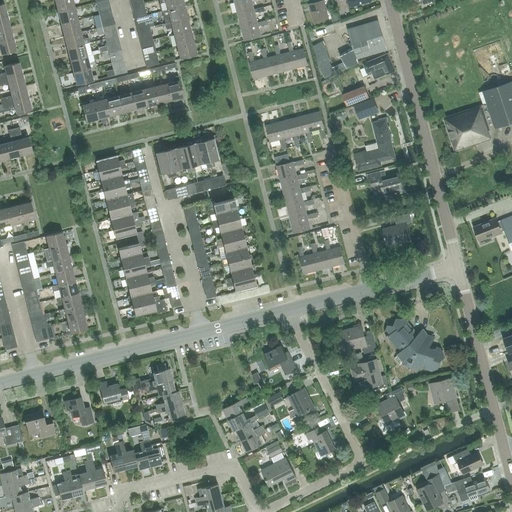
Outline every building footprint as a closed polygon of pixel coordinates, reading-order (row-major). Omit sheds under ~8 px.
[(74,7),(72,0),(54,0),(58,12),(74,7)] [(97,8),(110,5),(108,0),(103,0),(95,2),(97,8)] [(137,5),(143,3),(142,0),(130,0),(129,0),(132,12),(139,11),(137,5)] [(168,10),(184,6),(182,0),(159,0),(160,4),(166,2),(168,10)] [(237,14),(254,9),(252,1),(255,0),(234,0),(237,14)] [(313,22),(328,18),(323,0),(322,0),(309,4),(313,22)] [(134,19),(146,15),(143,3),(137,5),(139,11),(132,12),(134,19)] [(106,19),(113,17),(110,5),(97,8),(98,15),(104,13),(106,19)] [(165,24),(171,22),(187,18),(184,6),(168,10),(162,12),(165,24)] [(61,24),(77,20),(74,7),(58,12),(61,24)] [(241,27),(257,23),(255,14),(264,12),(263,7),(254,9),(237,14),(241,27)] [(113,17),(106,19),(104,13),(98,15),(101,27),(114,23),(113,17)] [(0,29),(10,27),(7,15),(0,17),(0,29)] [(143,29),(149,28),(146,15),(134,19),(135,25),(142,23),(143,29)] [(174,34),(190,30),(187,18),(171,22),(174,34)] [(64,36),(80,32),(77,20),(61,24),(64,36)] [(257,23),(241,27),(244,40),(261,36),(258,27),(267,25),(266,20),(257,23)] [(354,49),(357,59),(387,50),(378,21),(348,29),(354,49)] [(109,31),(116,30),(114,23),(101,27),(104,39),(110,37),(109,31)] [(149,28),(143,29),(142,23),(135,25),(138,37),(151,34),(149,28)] [(0,41),(13,39),(10,27),(0,29),(0,41)] [(106,45),(119,41),(116,30),(109,31),(110,37),(104,39),(106,45)] [(177,46),(193,42),(190,30),(174,34),(177,46)] [(67,48),(89,42),(90,42),(88,38),(82,39),(80,32),(64,36),(67,48)] [(152,40),(152,39),(151,34),(138,37),(140,43),(152,40)] [(13,39),(0,41),(0,49),(1,54),(16,51),(13,39)] [(308,43),(313,59),(326,56),(321,39),(308,43)] [(141,49),(154,46),(152,40),(140,43),(141,49)] [(107,51),(121,48),(119,41),(106,45),(107,51)] [(287,42),(290,52),(294,68),(307,65),(303,48),(294,51),(291,41),(287,42)] [(70,61),(86,56),(92,55),(89,42),(67,48),(70,61)] [(193,42),(177,46),(180,59),(196,55),(193,42)] [(294,68),(290,52),(281,54),(278,44),(274,45),(276,55),(281,72),(294,68)] [(149,53),(155,52),(154,46),(141,49),(144,61),(151,59),(149,53)] [(109,57),(122,54),(121,48),(107,51),(109,57)] [(281,72),(276,55),(268,58),(265,48),(261,49),(263,59),(267,75),(281,72)] [(267,75),(263,59),(254,61),(252,51),(248,52),(250,62),(249,62),(254,79),(267,75)] [(151,59),(144,61),(146,67),(158,64),(155,52),(149,53),(151,59)] [(374,80),(395,71),(395,70),(388,54),(388,53),(387,54),(363,64),(365,68),(367,75),(368,75),(372,73),(374,80)] [(118,67),(125,66),(122,54),(109,57),(110,63),(116,62),(118,67)] [(73,72),(89,68),(96,67),(95,62),(88,63),(86,56),(70,61),(73,72)] [(323,77),(334,72),(328,59),(317,64),(323,77)] [(0,79),(22,74),(19,62),(4,66),(6,72),(0,73),(0,79)] [(125,66),(118,67),(116,62),(110,63),(113,76),(127,72),(125,66)] [(499,64),(500,74),(509,73),(508,63),(499,64)] [(89,68),(73,72),(76,85),(98,80),(97,75),(91,76),(89,68)] [(10,90),(25,86),(22,74),(0,79),(0,85),(8,83),(10,90)] [(166,83),(171,100),(183,97),(179,80),(178,76),(173,77),(174,81),(166,83)] [(511,80),(482,91),(479,92),(483,104),(481,105),(443,117),(454,152),(491,140),(488,131),(495,128),(495,129),(511,123),(511,80)] [(158,103),(171,100),(166,83),(154,86),(158,103)] [(86,90),(90,89),(89,85),(77,88),(79,95),(87,93),(86,90)] [(2,104),(28,97),(25,86),(10,90),(12,95),(0,98),(2,104)] [(146,106),(158,103),(154,86),(142,90),(146,106)] [(347,106),(369,97),(364,86),(342,95),(347,106)] [(134,109),(130,93),(129,90),(125,91),(125,94),(118,96),(122,112),(134,109)] [(134,109),(146,106),(142,90),(130,93),(134,109)] [(110,115),(122,112),(118,96),(106,99),(110,115)] [(28,97),(2,104),(3,109),(15,107),(16,113),(31,110),(28,97)] [(353,105),(359,120),(379,112),(374,97),(353,105)] [(98,118),(94,102),(93,99),(88,100),(89,103),(81,105),(86,121),(98,118)] [(98,118),(110,115),(106,99),(94,102),(98,118)] [(343,108),(332,112),(334,116),(344,113),(343,108)] [(306,115),(310,131),(319,129),(321,139),(325,138),(323,128),(324,128),(319,112),(306,115)] [(313,141),(310,131),(306,115),(293,119),(297,135),(306,133),(309,142),(313,141)] [(372,122),(374,133),(378,148),(354,154),(357,167),(395,158),(388,131),(389,131),(387,122),(388,122),(387,117),(378,119),(379,120),(372,122)] [(300,144),(297,135),(293,119),(279,122),(283,138),(293,136),(295,146),(300,144)] [(286,148),(283,138),(279,122),(266,126),(270,142),(280,140),(282,149),(286,148)] [(14,129),(20,155),(32,152),(29,137),(22,139),(19,127),(14,129)] [(9,158),(20,155),(14,129),(8,130),(11,141),(5,143),(9,158)] [(204,141),(211,167),(214,166),(213,161),(219,159),(214,138),(215,138),(215,135),(212,136),(213,139),(206,141),(204,141)] [(204,141),(206,141),(205,138),(202,139),(202,141),(196,143),(194,143),(200,164),(205,162),(207,168),(211,167),(204,141)] [(194,143),(196,143),(195,140),(192,141),(193,144),(186,145),(185,146),(191,172),(195,171),(194,165),(200,164),(194,143)] [(0,160),(9,158),(5,143),(0,144),(0,160)] [(185,146),(186,145),(186,143),(182,144),(183,146),(177,148),(175,148),(180,169),(186,167),(188,173),(191,172),(185,146)] [(175,148),(177,148),(176,145),(173,146),(173,149),(167,150),(165,151),(172,177),(175,176),(174,170),(180,169),(175,148)] [(165,151),(167,150),(166,148),(163,149),(164,151),(155,153),(160,174),(166,172),(168,178),(172,177),(165,151)] [(275,164),(288,162),(287,153),(274,155),(275,164)] [(98,170),(124,164),(123,160),(118,161),(116,155),(96,160),(96,159),(93,160),(93,163),(96,162),(98,169),(98,170)] [(294,167),(304,164),(303,160),(293,163),(292,162),(276,166),(280,180),(296,176),(294,167)] [(101,180),(121,175),(120,170),(125,168),(124,164),(98,170),(98,169),(95,170),(96,172),(99,172),(101,179),(101,180)] [(383,195),(384,195),(385,201),(397,198),(396,192),(403,190),(399,173),(386,176),(384,170),(366,174),(368,181),(370,181),(371,186),(380,183),(383,195)] [(283,193),(299,189),(297,180),(307,178),(306,173),(296,176),(280,180),(283,193)] [(103,190),(129,183),(129,180),(123,181),(121,175),(101,180),(101,179),(98,179),(98,182),(101,182),(103,188),(103,190)] [(106,200),(126,195),(125,189),(130,187),(129,183),(103,190),(103,188),(100,189),(101,192),(104,191),(106,198),(106,200)] [(287,206),(303,202),(301,193),(311,191),(309,186),(299,189),(283,193),(287,206)] [(108,209),(134,203),(132,193),(126,195),(106,200),(106,198),(103,199),(103,202),(106,201),(108,208),(108,209)] [(236,208),(236,210),(239,209),(237,199),(233,200),(233,198),(215,203),(214,200),(207,202),(208,209),(214,207),(215,214),(236,208)] [(290,220),(306,215),(304,207),(314,204),(313,199),(303,202),(287,206),(290,220)] [(18,205),(22,222),(35,219),(30,202),(18,205)] [(111,219),(131,214),(129,208),(135,207),(134,203),(108,209),(108,208),(105,209),(106,211),(109,211),(110,217),(111,219)] [(10,225),(22,222),(18,205),(6,208),(10,225)] [(193,206),(183,208),(185,214),(194,212),(193,206)] [(0,227),(10,225),(6,208),(0,209),(0,227)] [(238,216),(236,210),(236,208),(215,214),(217,220),(212,221),(212,224),(238,218),(238,219),(242,218),(241,216),(238,216)] [(113,229),(139,222),(145,221),(144,216),(139,218),(137,212),(131,214),(111,219),(110,217),(108,218),(108,221),(111,220),(113,227),(113,229)] [(306,215),(290,220),(294,233),(310,229),(307,220),(317,217),(316,213),(306,215)] [(406,224),(411,223),(409,214),(395,218),(397,226),(383,229),(387,245),(400,242),(401,243),(411,241),(406,224)] [(160,221),(158,215),(148,217),(150,223),(160,221)] [(511,215),(498,222),(496,218),(474,227),(479,241),(494,235),(494,236),(502,233),(502,231),(504,230),(511,249),(511,215)] [(240,226),(238,219),(238,218),(212,224),(214,228),(219,227),(220,233),(241,228),(241,229),(244,228),(244,225),(240,226)] [(133,240),(143,237),(142,232),(136,233),(134,228),(140,226),(139,222),(113,229),(113,227),(110,228),(111,231),(114,230),(116,238),(132,234),(133,240)] [(330,225),(319,229),(323,239),(334,235),(330,225)] [(153,237),(163,234),(161,227),(151,230),(153,237)] [(243,236),(241,229),(241,228),(220,233),(222,239),(216,240),(217,244),(243,237),(243,239),(247,238),(246,235),(243,236)] [(49,248),(66,243),(63,231),(46,236),(49,248)] [(163,234),(153,237),(155,243),(165,241),(163,234)] [(121,258),(141,253),(139,248),(145,246),(143,237),(133,240),(135,244),(118,248),(118,247),(115,248),(116,251),(119,250),(121,257),(121,258)] [(245,246),(243,239),(243,237),(217,244),(218,248),(224,247),(225,252),(245,247),(246,249),(249,248),(249,245),(245,246)] [(324,241),(327,250),(331,267),(344,263),(340,247),(331,249),(328,240),(324,241)] [(21,255),(27,253),(24,242),(11,245),(13,251),(19,249),(21,255)] [(52,260),(69,256),(66,243),(49,248),(52,260)] [(331,267),(327,250),(318,252),(315,243),(311,244),(314,254),(318,270),(331,267)] [(318,270),(314,254),(305,256),(302,246),(298,247),(300,257),(304,274),(318,270)] [(247,255),(246,249),(245,247),(225,252),(227,258),(221,260),(222,263),(248,257),(248,258),(252,257),(251,254),(247,255)] [(27,253),(21,255),(19,249),(13,251),(16,263),(28,259),(27,253)] [(123,268),(149,261),(148,258),(142,259),(141,253),(121,258),(121,257),(117,258),(118,260),(121,260),(123,266),(123,268)] [(55,272),(72,268),(69,256),(52,260),(45,262),(45,263),(46,267),(46,268),(53,266),(55,272)] [(250,265),(248,258),(248,257),(222,263),(223,268),(229,266),(230,272),(250,266),(251,268),(254,267),(253,264),(250,265)] [(31,272),(30,266),(28,259),(16,263),(19,275),(31,272)] [(126,278),(146,273),(144,267),(150,266),(149,261),(123,268),(123,266),(120,267),(121,270),(124,269),(126,276),(126,278)] [(253,275),(251,268),(250,266),(230,272),(232,278),(227,279),(227,283),(253,276),(253,278),(257,277),(256,274),(253,275)] [(58,284),(75,280),(72,268),(55,272),(58,284)] [(27,280),(33,278),(31,272),(19,275),(22,288),(29,286),(27,280)] [(128,287),(154,281),(153,277),(147,279),(146,273),(126,278),(126,276),(122,277),(123,280),(126,279),(128,286),(128,287)] [(255,285),(253,278),(253,276),(227,283),(228,287),(234,285),(236,292),(256,286),(256,287),(259,287),(259,284),(255,285)] [(122,277),(111,280),(113,287),(123,284),(122,277)] [(23,293),(36,290),(33,278),(27,280),(29,286),(22,288),(23,293)] [(61,296),(78,292),(75,280),(58,284),(52,286),(53,292),(54,298),(56,298),(61,296)] [(131,297),(151,292),(149,286),(155,285),(154,281),(128,287),(128,286),(125,287),(126,289),(129,289),(130,296),(131,297)] [(168,295),(177,292),(176,285),(163,289),(165,299),(168,298),(168,295)] [(33,303),(39,302),(36,290),(23,293),(25,299),(32,298),(33,303)] [(64,309),(81,304),(78,292),(61,296),(56,298),(58,304),(63,303),(64,309)] [(133,307),(159,300),(158,297),(152,298),(151,292),(131,297),(130,296),(128,296),(128,299),(131,298),(133,305),(133,307)] [(168,295),(168,298),(169,301),(179,298),(177,292),(168,295)] [(39,302),(33,303),(32,298),(25,299),(28,311),(41,308),(39,302)] [(133,307),(133,305),(130,306),(131,309),(134,308),(136,317),(156,312),(156,313),(167,311),(164,299),(159,300),(133,307)] [(67,321),(84,317),(81,304),(64,309),(59,310),(60,316),(66,314),(67,321)] [(29,317),(42,314),(41,308),(28,311),(29,317)] [(0,326),(10,323),(7,312),(0,313),(0,326)] [(31,324),(44,321),(42,314),(29,317),(31,324)] [(84,317),(67,321),(71,334),(88,329),(84,317)] [(428,345),(418,337),(415,340),(411,335),(413,330),(406,322),(407,320),(396,319),(393,327),(387,326),(385,333),(386,335),(386,336),(387,338),(388,337),(396,347),(399,348),(402,351),(394,358),(399,364),(405,359),(408,362),(419,367),(420,364),(425,366),(427,369),(432,371),(438,368),(440,360),(444,357),(440,349),(436,348),(433,350),(427,348),(428,345)] [(39,328),(45,327),(44,321),(31,324),(34,336),(41,334),(39,328)] [(0,330),(2,338),(14,335),(10,323),(0,326),(0,330)] [(340,332),(345,350),(362,346),(364,354),(376,351),(372,333),(367,334),(367,336),(363,337),(360,324),(353,325),(354,328),(340,332)] [(41,334),(34,336),(36,343),(49,339),(45,327),(39,328),(41,334)] [(14,335),(2,338),(5,350),(17,348),(14,335)] [(508,354),(511,352),(511,335),(508,337),(503,339),(508,354)] [(286,375),(297,370),(289,355),(286,356),(281,346),(263,355),(271,371),(281,366),(286,375)] [(367,387),(375,385),(376,390),(388,387),(385,375),(380,377),(375,360),(361,364),(362,366),(351,369),(354,380),(365,377),(367,387)] [(145,387),(171,380),(168,369),(152,373),(154,381),(144,383),(145,387)] [(434,402),(448,399),(451,411),(459,409),(451,379),(430,384),(434,402)] [(174,392),(171,380),(145,387),(146,391),(156,389),(158,396),(162,395),(174,392)] [(121,401),(128,399),(126,389),(118,391),(117,384),(106,387),(105,382),(98,384),(103,403),(106,402),(107,404),(112,403),(113,405),(114,405),(121,404),(121,402),(121,401)] [(405,399),(404,398),(402,394),(404,393),(401,386),(386,394),(389,399),(377,405),(387,425),(404,416),(398,403),(405,399)] [(303,389),(288,396),(294,409),(289,412),(292,418),(298,416),(313,408),(303,389)] [(156,409),(181,403),(178,391),(174,392),(162,395),(163,403),(155,405),(156,409)] [(271,407),(283,400),(279,393),(267,399),(271,407)] [(81,425),(93,422),(89,407),(83,409),(80,397),(64,402),(66,411),(70,410),(71,417),(78,415),(81,425)] [(227,420),(242,413),(239,406),(247,402),(245,398),(222,409),(227,420)] [(181,403),(156,409),(157,413),(165,411),(168,419),(184,415),(181,403)] [(253,408),(258,418),(269,413),(264,403),(253,408)] [(41,413),(34,415),(23,417),(28,435),(38,433),(39,438),(54,434),(51,421),(44,423),(41,413)] [(250,423),(257,420),(255,416),(246,420),(242,413),(227,420),(233,431),(235,430),(250,423)] [(18,425),(10,427),(4,429),(1,418),(0,417),(0,435),(2,435),(5,446),(22,441),(18,425)] [(253,429),(250,423),(235,430),(241,441),(263,429),(261,425),(253,429)] [(139,426),(141,434),(143,440),(149,438),(146,424),(139,426)] [(321,456),(335,449),(326,431),(321,434),(318,428),(305,434),(308,440),(312,439),(321,456)] [(263,429),(241,441),(239,441),(241,444),(241,445),(241,447),(243,451),(245,452),(266,442),(262,435),(265,433),(263,429)] [(142,442),(149,467),(161,464),(161,462),(162,462),(163,461),(165,460),(161,442),(155,444),(156,447),(149,449),(147,441),(142,442)] [(278,441),(266,447),(268,450),(271,457),(283,451),(280,445),(278,441)] [(133,453),(134,453),(132,447),(125,449),(123,442),(118,443),(125,469),(136,466),(137,466),(133,453)] [(137,470),(149,467),(142,442),(138,443),(141,451),(134,453),(133,453),(137,466),(136,466),(137,470)] [(113,472),(125,469),(118,443),(114,444),(117,454),(109,456),(113,472)] [(463,474),(482,465),(476,453),(471,455),(468,449),(453,456),(456,463),(458,462),(463,474)] [(286,482),(296,477),(286,458),(261,471),(268,485),(284,477),(286,482)] [(88,461),(94,488),(106,484),(102,468),(94,470),(92,460),(88,461)] [(83,491),(94,488),(88,461),(83,462),(86,472),(78,474),(79,478),(80,478),(83,491)] [(429,484),(417,490),(427,510),(441,503),(443,502),(441,497),(439,494),(445,490),(444,486),(441,478),(439,474),(435,461),(421,468),(427,480),(429,484)] [(0,477),(2,486),(26,480),(25,475),(17,477),(15,470),(0,473),(0,477)] [(80,478),(79,478),(72,480),(70,471),(66,472),(72,497),(84,493),(83,491),(80,478)] [(60,500),(72,497),(66,472),(62,473),(64,482),(56,484),(60,500)] [(441,478),(444,486),(451,483),(448,476),(441,478)] [(473,483),(471,476),(455,482),(459,495),(468,492),(471,502),(479,499),(478,496),(491,491),(486,478),(473,483)] [(21,493),(19,485),(27,483),(26,480),(2,486),(5,498),(11,497),(11,496),(21,493)] [(195,503),(220,496),(217,484),(201,489),(203,496),(194,498),(195,503)] [(381,504),(390,500),(384,488),(376,493),(381,504)] [(14,508),(38,501),(37,497),(29,499),(27,491),(21,493),(11,496),(11,497),(14,508)] [(392,511),(410,511),(402,495),(388,503),(392,511)] [(213,510),(223,508),(220,496),(195,503),(196,507),(205,504),(207,511),(213,511),(213,510)] [(38,501),(14,508),(15,511),(32,511),(31,508),(39,506),(38,501)] [(379,511),(375,502),(365,507),(367,511),(379,511)]
